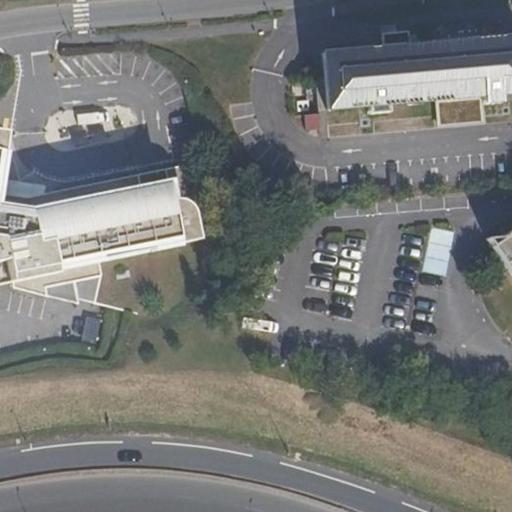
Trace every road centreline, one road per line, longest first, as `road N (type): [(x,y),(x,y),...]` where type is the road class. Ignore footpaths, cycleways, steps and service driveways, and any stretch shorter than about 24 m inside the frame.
road 1 (motorway): [(403,511),(195,457),(116,455),(0,469)]
road 2 (unknown): [(302,0),(265,97),(273,124),(287,137),(338,149),(511,125)]
road 3 (motorway): [(0,507),(117,491),(201,491),(291,511)]
road 4 (tertiary): [(0,29),(272,0)]
road 5 (unknown): [(358,339),(304,340),(265,298),(279,244),(294,228),(365,218)]
road 6 (unknown): [(365,218),(358,339)]
